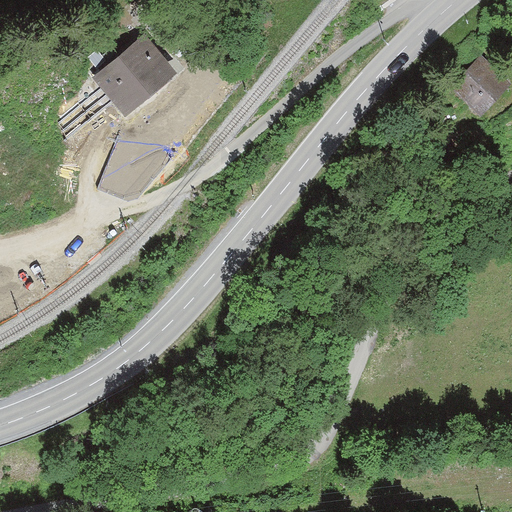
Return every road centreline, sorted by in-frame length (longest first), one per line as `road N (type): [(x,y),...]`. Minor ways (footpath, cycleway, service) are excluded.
road 1 (secondary): [(457,1),(366,90),(173,323),(84,389),(0,427)]
road 2 (track): [(43,511),(304,461),(329,427),(399,263),(427,225),(468,192),(511,179)]
road 3 (residential): [(118,213),(215,166),(420,0)]
road 4 (track): [(0,247),(29,246),(118,213)]
